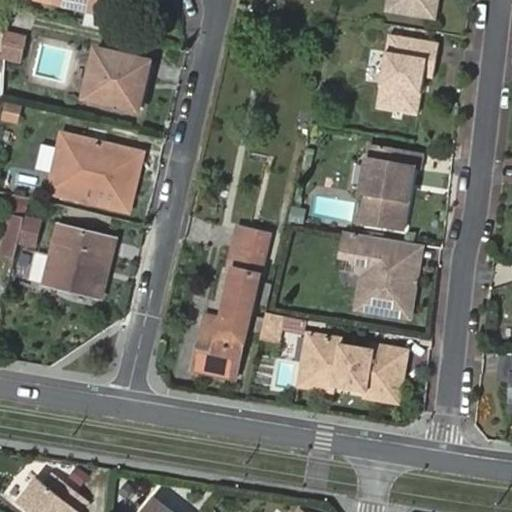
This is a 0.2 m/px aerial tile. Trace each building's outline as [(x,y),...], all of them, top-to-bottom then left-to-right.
[(49,2),(108,15),(111,0),(40,0),(49,3),(49,2)] [(392,0),(392,5),(437,14),(439,0),(392,0)] [(4,32),(3,57),(18,60),(24,37),(4,32)] [(434,76),(440,41),(390,33),(378,102),(422,111),(427,75),(434,76)] [(353,72),(360,38),(343,35),(337,69),(353,72)] [(92,54),(83,104),(142,114),(151,64),(92,54)] [(19,123),(23,102),(4,99),(1,120),(19,123)] [(63,140),(48,192),(130,214),(142,157),(63,140)] [(367,141),(360,187),(364,188),(364,190),(365,190),(361,221),(403,226),(412,169),(419,169),(422,149),(367,141)] [(316,197),(314,214),(340,218),(342,201),(316,197)] [(24,219),(18,243),(33,247),(39,223),(24,219)] [(61,226),(45,284),(100,299),(115,242),(61,226)] [(236,273),(225,322),(208,317),(196,371),(236,380),(269,237),(241,229),(240,231),(230,272),(236,273)] [(421,246),(349,234),(345,258),(355,260),(368,276),(362,311),(416,320),(424,273),(417,272),(421,246)] [(400,365),(407,366),(410,345),(376,339),(376,344),(345,339),(346,334),(314,330),(308,365),(306,376),(340,382),(345,383),(345,378),(360,381),(359,386),(369,387),(396,392),(400,365)] [(306,376),(308,365),(299,364),(296,385),(339,392),(340,382),(306,376)] [(402,402),(407,366),(400,365),(396,392),(369,387),(367,396),(402,402)] [(55,494),(38,480),(18,504),(28,511),(78,511),(87,501),(64,483),(55,494)] [(180,511),(157,493),(141,511),(180,511)]
